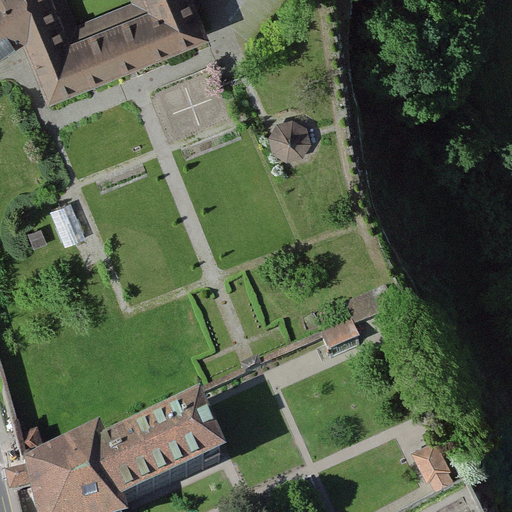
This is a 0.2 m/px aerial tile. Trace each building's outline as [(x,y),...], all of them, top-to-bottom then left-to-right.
[(0,0),(0,50),(20,37),(4,0),(0,0)] [(213,0),(4,0),(20,37),(49,104),(226,28),(213,0)] [(275,135),(275,145),(282,154),(292,158),(302,156),(310,149),(313,140),(311,130),(305,123),(296,120),(287,121),(279,126),(275,135)] [(70,202),(51,210),(65,244),(84,236),(70,202)] [(42,227),(28,233),(33,246),(47,240),(42,227)] [(352,324),(323,338),(330,354),(359,340),(352,324)] [(34,511),(125,511),(125,507),(225,460),(199,403),(104,446),(99,432),(23,465),(24,472),(11,475),(15,492),(28,489),(34,511)] [(15,438),(19,454),(38,449),(33,433),(15,438)] [(438,438),(413,451),(429,480),(433,478),(438,487),(454,479),(449,469),(453,467),(438,438)]
